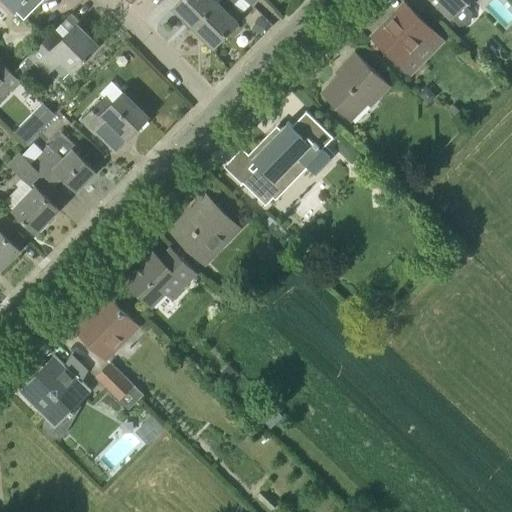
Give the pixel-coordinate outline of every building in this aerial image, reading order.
[(5,0),(25,19),(43,0),(5,0)] [(181,0),(174,8),(194,27),(218,3),(215,0),(181,0)] [(221,0),(218,3),(194,27),(214,47),(225,35),(237,23),(238,23),(227,12),(238,0),(246,0),(252,6),(257,0),(221,0)] [(432,0),(452,19),(467,4),(472,4),(471,0),(432,0)] [(372,36),(413,75),(445,42),(405,2),(372,36)] [(253,28),(262,33),(268,23),(259,18),(253,28)] [(225,35),(229,39),(241,27),(237,23),(225,35)] [(84,60),(85,61),(101,45),(84,28),(83,29),(81,27),(67,42),(55,30),(31,55),(49,72),(61,60),(73,71),(84,60)] [(322,92),(350,120),(373,96),(377,100),(391,86),(356,52),(336,73),(339,75),(322,92)] [(0,94),(4,98),(13,90),(21,81),(2,62),(0,63),(0,94)] [(19,77),(27,69),(22,63),(14,72),(19,77)] [(420,94),(429,104),(438,96),(428,86),(420,94)] [(123,92),(112,104),(106,97),(85,119),(117,151),(149,117),(123,92)] [(26,144),(55,115),(43,103),(14,132),(26,144)] [(264,146),(266,148),(255,160),(253,157),(252,158),(259,165),(240,185),(241,185),(244,183),(266,205),(283,188),(277,181),(300,159),(316,175),(332,159),(322,149),(334,137),(307,111),(292,126),(288,122),(264,146)] [(77,146),(62,132),(49,145),(49,144),(31,163),(42,173),(54,185),(63,176),(78,190),(96,172),(74,150),(77,146)] [(87,156),(95,164),(103,155),(95,147),(87,156)] [(30,185),(42,173),(31,163),(21,152),(9,164),(30,185)] [(37,187),(35,189),(14,210),(37,232),(59,209),(37,187)] [(174,233),(205,264),(240,228),(206,194),(193,207),(196,210),(174,233)] [(0,268),(1,269),(20,249),(0,229),(0,268)] [(268,267),(281,253),(271,243),(258,257),(268,267)] [(127,281),(153,306),(167,292),(173,298),(197,272),(171,247),(161,258),(152,250),(141,261),(143,264),(127,281)] [(332,286),(340,278),(329,268),(321,276),(332,286)] [(124,341),(128,337),(139,326),(107,295),(94,308),(93,307),(85,316),(86,317),(75,328),(104,357),(122,339),(124,341)] [(55,355),(44,366),(42,364),(40,363),(38,363),(37,363),(35,363),(33,364),(31,365),(30,366),(28,367),(28,368),(28,369),(27,371),(27,372),(27,373),(27,374),(27,375),(28,377),(29,378),(30,380),(19,391),(56,427),(66,417),(68,419),(75,411),(73,409),(91,391),(55,355)] [(144,393),(112,362),(97,378),(129,409),(144,393)] [(232,382),(239,374),(229,365),(222,372),(232,382)] [(264,417),(257,411),(251,418),(257,424),(264,417)] [(149,445),(167,427),(154,414),(136,431),(149,445)]
